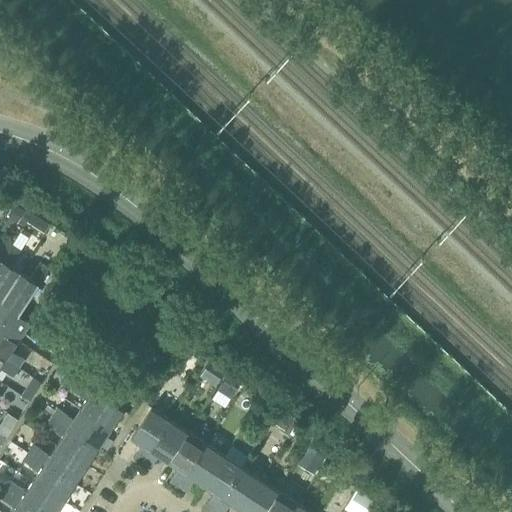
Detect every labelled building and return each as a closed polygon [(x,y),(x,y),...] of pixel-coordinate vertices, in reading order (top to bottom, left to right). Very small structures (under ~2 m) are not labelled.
[(27,209),(19,221),(25,225),(33,213),(27,209)] [(44,222),(32,215),(26,224),(38,231),(44,222)] [(0,263),(13,243),(4,238),(0,244),(0,263)] [(13,243),(0,263),(0,302),(20,271),(11,265),(21,249),(13,243)] [(20,271),(0,302),(19,315),(50,268),(40,262),(30,278),(20,271)] [(0,328),(19,341),(25,332),(0,315),(0,328)] [(19,341),(0,328),(0,354),(19,367),(25,358),(12,350),(19,341)] [(0,369),(1,368),(13,375),(19,367),(0,354),(0,369)] [(209,359),(199,376),(214,386),(225,369),(209,359)] [(227,371),(222,380),(236,388),(241,380),(227,371)] [(80,408),(111,428),(124,409),(77,379),(70,388),(86,399),(80,408)] [(262,397),(254,410),(257,411),(266,410),(270,402),(262,397)] [(111,428),(80,408),(74,418),(58,407),(52,416),(99,446),(111,428)] [(142,462),(170,419),(152,407),(131,438),(142,444),(134,456),(142,462)] [(288,414),(278,429),(287,435),(297,419),(288,414)] [(57,444),(88,465),(99,446),(52,416),(47,424),(63,435),(57,444)] [(170,419),(142,462),(151,468),(159,455),(168,462),(189,431),(170,419)] [(189,431),(168,462),(178,468),(170,480),(178,486),(207,443),(189,431)] [(204,485),(225,454),(207,443),(178,486),(187,491),(195,479),(204,485)] [(29,452),(76,482),(88,465),(57,444),(50,454),(34,444),(29,452)] [(310,448),(298,466),(313,476),(326,458),(310,448)] [(76,482),(29,452),(23,461),(39,471),(33,481),(64,501),(76,482)] [(225,454),(204,485),(214,492),(202,510),(204,511),(212,511),(215,509),(243,466),(225,454)] [(332,464),(326,475),(335,480),(341,470),(332,464)] [(243,466),(215,509),(218,511),(225,511),(231,503),(241,509),(261,478),(243,466)] [(11,480),(0,472),(0,484),(5,488),(11,480)] [(264,511),(279,490),(261,478),(241,509),(245,511),(264,511)] [(5,488),(41,511),(56,511),(64,501),(33,481),(27,490),(11,480),(5,488)] [(41,511),(5,488),(0,496),(0,497),(16,507),(12,511),(41,511)] [(290,511),(297,502),(279,490),(264,511),(290,511)] [(357,490),(344,510),(346,511),(368,511),(375,502),(357,490)] [(313,511),(297,502),(290,511),(313,511)]
